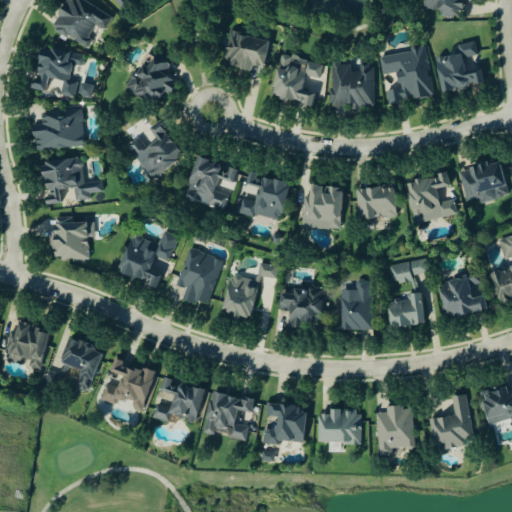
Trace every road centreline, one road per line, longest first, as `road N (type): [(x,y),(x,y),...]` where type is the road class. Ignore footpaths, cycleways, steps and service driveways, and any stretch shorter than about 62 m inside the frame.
road 1 (residential): [(511,344),(420,366),(297,369),(180,342),(59,291),(0,277)]
road 2 (residential): [(212,115),(280,141),(360,150),(511,119)]
road 3 (residential): [(15,279),(13,210),(0,153),(1,59),(24,0)]
